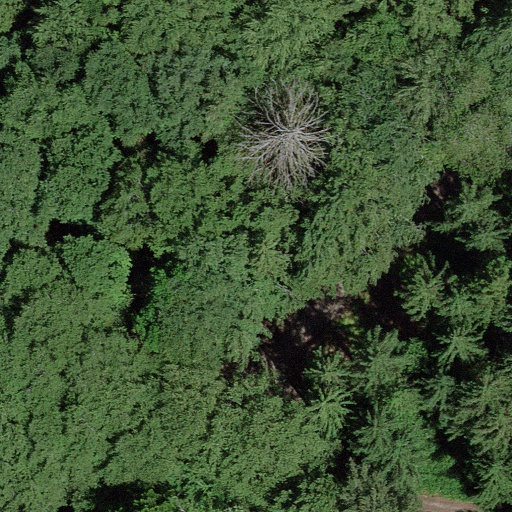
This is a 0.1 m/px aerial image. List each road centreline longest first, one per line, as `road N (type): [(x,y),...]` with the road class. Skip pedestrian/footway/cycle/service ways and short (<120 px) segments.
road 1 (track): [(511,84),(115,511)]
road 2 (track): [(398,511),(213,495),(125,505),(129,511)]
